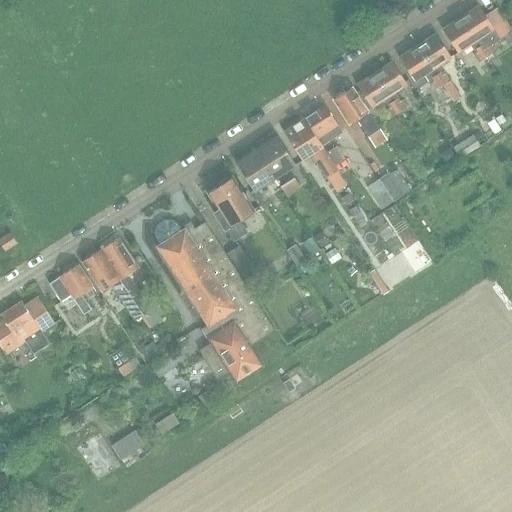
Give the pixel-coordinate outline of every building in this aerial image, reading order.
[(478,5),(459,16),(486,58),(493,53),(488,45),(487,46),(481,37),(493,28),(478,5)] [(486,58),(459,16),(441,28),(457,52),(469,44),(475,53),(473,55),(482,69),(490,64),(486,58)] [(435,33),(417,45),(443,85),(450,81),(445,73),(443,74),(437,65),(450,56),(435,33)] [(443,85),(417,45),(398,57),(413,81),(426,72),(433,82),(432,83),(436,90),(443,85)] [(391,61),(373,72),(399,113),(406,108),(401,100),(400,101),(395,93),(407,85),(391,61)] [(399,113),(373,72),(356,83),(372,108),(383,100),(389,108),(388,109),(392,117),(399,113)] [(443,85),(436,90),(446,105),(453,100),(443,85)] [(367,137),(377,130),(350,88),(332,101),(348,125),(356,120),(367,137)] [(325,105),(303,119),(321,145),(342,132),(325,105)] [(321,145),(303,119),(284,132),(302,160),(311,154),(335,191),(346,184),(334,165),(326,152),(325,152),(321,146),(321,145)] [(473,135),(453,148),(459,158),(479,145),(473,135)] [(277,136),(259,148),(277,177),(295,165),(277,136)] [(336,145),(326,152),(334,165),(344,158),(336,145)] [(277,177),(259,148),(236,163),(255,191),(277,177)] [(388,173),(378,180),(392,201),(402,194),(388,173)] [(296,176),(282,185),(288,195),(302,186),(296,176)] [(214,212),(224,228),(232,241),(246,232),(238,219),(251,210),(231,178),(208,192),(219,209),(214,212)] [(378,180),(366,187),(380,209),(392,201),(378,180)] [(156,239),(159,244),(156,245),(207,324),(233,307),(230,303),(249,291),(205,223),(188,235),(183,228),(181,229),(178,224),(172,220),(164,219),(157,224),(154,231),(156,239)] [(15,242),(9,232),(0,237),(0,244),(3,250),(15,242)] [(119,236),(100,249),(119,280),(124,288),(131,299),(142,315),(143,314),(151,327),(162,319),(152,305),(145,298),(141,292),(140,293),(127,274),(138,266),(119,236)] [(241,273),(252,266),(238,244),(227,251),(241,273)] [(119,280),(100,249),(80,262),(100,292),(111,284),(134,320),(142,315),(131,299),(124,288),(119,280)] [(77,264),(58,276),(48,282),(60,300),(69,294),(82,314),(90,309),(80,293),(91,286),(77,264)] [(207,324),(200,328),(212,347),(200,355),(215,379),(227,371),(235,382),(262,365),(249,344),(273,328),(249,291),(230,303),(233,307),(207,324)] [(0,350),(2,355),(23,342),(31,355),(46,345),(39,333),(53,325),(36,297),(23,306),(20,301),(0,313),(0,316),(4,323),(0,325),(0,350)]
